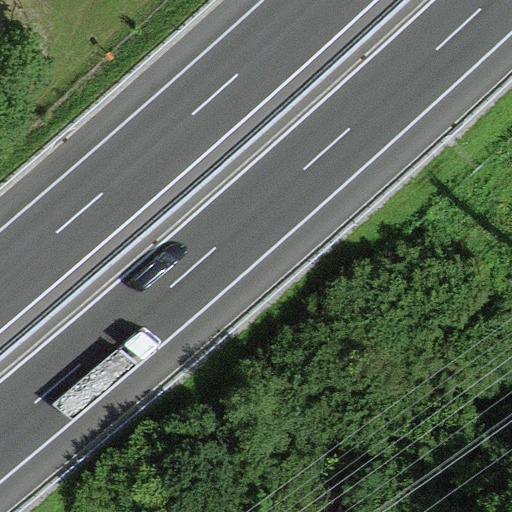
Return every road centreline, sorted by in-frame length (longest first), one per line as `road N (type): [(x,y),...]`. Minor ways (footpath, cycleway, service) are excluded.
road 1 (motorway): [(0,413),(469,0)]
road 2 (motorway): [(309,0),(0,270)]
road 3 (track): [(0,132),(31,104),(49,63),(44,0)]
